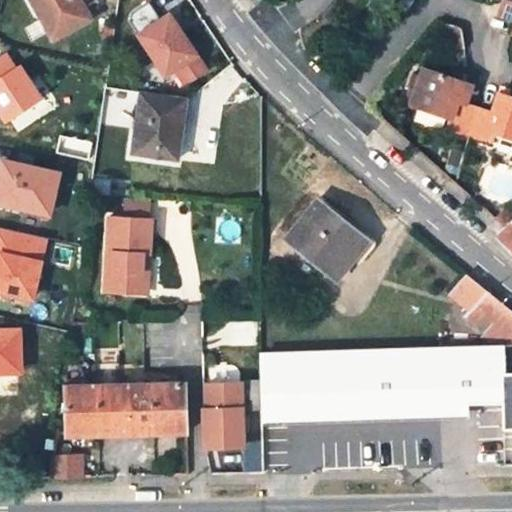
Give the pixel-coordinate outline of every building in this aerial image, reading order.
[(87,17),(76,0),(31,0),(53,37),(87,17)] [(511,0),(502,0),(499,13),(511,18),(511,31),(511,34),(511,0)] [(171,75),(184,86),(209,70),(169,10),(132,35),(162,81),(171,75)] [(0,118),(4,125),(43,99),(19,64),(15,66),(6,52),(0,55),(0,118)] [(470,84),(421,69),(410,104),(451,117),(447,128),(468,135),(477,106),(465,102),(470,84)] [(176,99),(139,94),(131,152),(175,158),(179,128),(172,127),(176,99)] [(511,138),(511,98),(497,94),(491,110),(477,106),(468,135),(490,142),(493,132),(511,138)] [(179,128),(183,100),(176,99),(172,127),(179,128)] [(98,148),(96,160),(95,168),(110,170),(111,161),(112,150),(98,148)] [(56,171),(2,159),(0,169),(0,181),(3,183),(0,196),(0,201),(47,212),(56,171)] [(152,212),(152,199),(125,198),(125,211),(152,212)] [(362,240),(316,202),(287,236),(334,275),(362,240)] [(151,216),(108,214),(104,288),(139,291),(141,252),(148,253),(151,216)] [(511,219),(496,235),(511,251),(511,219)] [(47,240),(0,229),(0,294),(32,302),(47,240)] [(511,312),(483,290),(464,273),(447,292),(466,309),(461,315),(482,331),(498,344),(511,343),(511,312)] [(0,370),(18,370),(17,329),(0,329),(0,370)] [(473,345),(498,344),(482,331),(473,345)] [(511,343),(498,344),(473,345),(261,353),(263,407),(263,425),(469,416),(468,402),(470,402),(502,401),(502,417),(503,427),(511,426),(511,343)] [(240,380),(205,382),(206,407),(203,407),(204,445),(242,443),(240,380)] [(61,386),(64,434),(183,430),(181,382),(61,386)] [(47,479),(78,479),(77,453),(51,453),(48,477),(47,479)]
